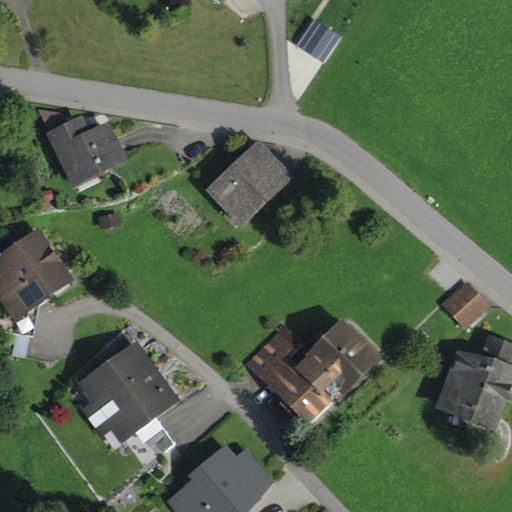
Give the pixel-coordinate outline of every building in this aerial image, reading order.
[(340,37),(313,20),(296,46),(322,63),(340,37)] [(50,134),(47,135),(73,191),(130,165),(110,122),(90,131),(84,117),(66,125),(61,114),(39,110),(50,134)] [(260,142),(206,192),(242,230),(295,180),(260,142)] [(0,255),(0,303),(14,325),(77,283),(41,229),(0,256),(0,255)] [(468,282),(442,305),(465,331),(491,308),(468,282)] [(286,326),(245,365),(307,428),(341,395),(344,398),(382,360),(344,321),(312,352),(286,326)] [(482,358),(457,349),(434,413),(495,435),(511,390),(511,345),(490,337),(482,358)] [(139,343),(79,385),(91,403),(83,409),(103,438),(113,431),(123,446),(182,404),(139,343)] [(193,482),(168,504),(175,511),(245,511),(276,483),(247,449),(238,459),(227,446),(189,477),(193,482)]
